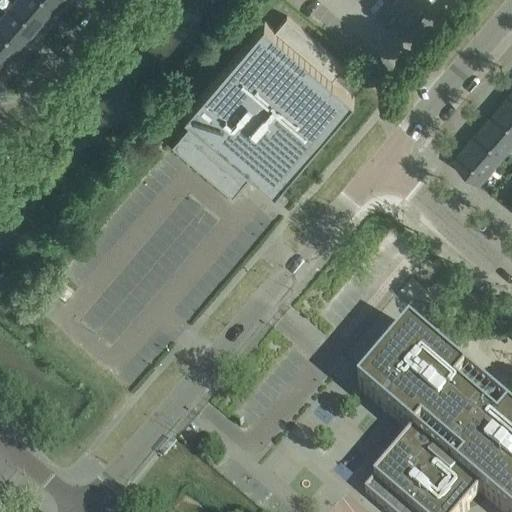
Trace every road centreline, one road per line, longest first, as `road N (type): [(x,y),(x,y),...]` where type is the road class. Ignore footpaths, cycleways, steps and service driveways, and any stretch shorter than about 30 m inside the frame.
road 1 (residential): [(85,506),(379,163)]
road 2 (residential): [(379,163),(511,9)]
road 3 (residential): [(511,278),(379,163)]
road 4 (residential): [(10,129),(121,0)]
